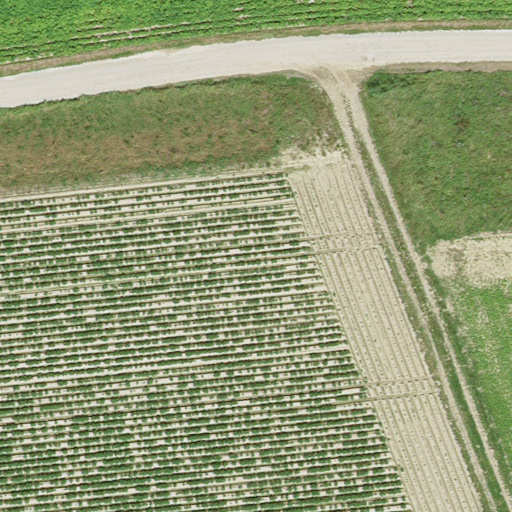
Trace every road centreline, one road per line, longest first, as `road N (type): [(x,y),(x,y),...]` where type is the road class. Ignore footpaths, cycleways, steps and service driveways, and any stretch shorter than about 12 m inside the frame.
road 1 (track): [(0,99),(324,50),(511,51)]
road 2 (track): [(497,511),(324,50)]
